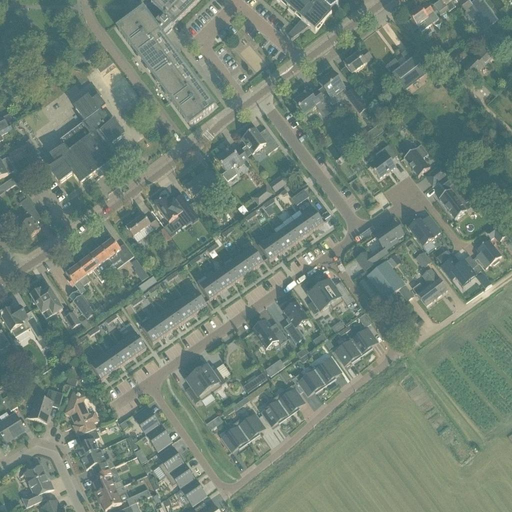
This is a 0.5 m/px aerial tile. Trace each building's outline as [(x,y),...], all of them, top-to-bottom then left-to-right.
[(156,0),(151,5),(163,17),(156,24),(160,29),(158,31),(144,11),(138,15),(117,30),(189,128),(215,108),(177,56),(163,38),(173,28),(173,27),(173,28),(201,0),(156,0)] [(276,0),(283,5),(289,11),(295,17),(301,22),(295,29),(288,36),(292,40),(290,41),(291,41),(308,28),(315,35),(332,16),(328,13),(338,6),(333,0),(323,0),(319,5),(318,5),(318,4),(320,2),(317,0),(313,0),(276,0)] [(449,14),(455,9),(451,3),(454,0),(438,0),(440,2),(433,7),(439,15),(440,17),(447,12),(449,14)] [(466,0),(464,0),(459,4),(466,14),(464,15),(479,36),(488,29),(478,15),(470,5),(466,0)] [(477,0),(470,5),(478,15),(488,29),(493,26),(498,22),(496,20),(494,17),(482,2),(480,3),(477,0)] [(416,28),(421,34),(439,20),(433,13),(427,5),(420,9),(409,17),(416,28)] [(493,26),(488,29),(493,36),(495,38),(499,34),(493,26)] [(504,55),(505,54),(511,47),(511,46),(500,35),(499,36),(492,43),(498,49),(504,55)] [(456,71),(465,65),(470,61),(460,48),(446,58),(456,71)] [(470,82),(477,75),(496,56),(488,48),(462,74),(470,82)] [(344,66),(350,74),(352,77),(367,65),(373,60),(371,58),(365,50),(359,55),(344,66)] [(406,62),(399,68),(395,63),(387,68),(405,91),(426,74),(410,51),(402,57),(406,62)] [(109,60),(96,70),(100,75),(113,66),(109,60)] [(345,90),(339,82),(333,74),(319,84),(325,92),(330,100),(345,90)] [(19,77),(13,80),(14,83),(20,97),(29,93),(19,77)] [(58,166),(50,172),(60,185),(73,176),(80,186),(118,158),(111,148),(123,138),(113,125),(112,126),(102,112),(106,109),(99,99),(101,97),(96,90),(85,97),(89,101),(75,111),(85,124),(59,142),(64,148),(52,157),(58,166)] [(345,97),(360,116),(368,110),(353,91),(345,97)] [(308,93),(294,103),(300,111),(304,117),(315,108),(319,113),(324,120),(332,114),(327,107),(322,100),(317,93),(311,97),(308,93)] [(9,115),(3,118),(0,119),(0,129),(9,125),(13,123),(9,115)] [(388,116),(383,120),(388,125),(393,121),(388,116)] [(412,118),(406,123),(411,130),(418,125),(412,118)] [(401,122),(395,127),(400,134),(406,129),(401,122)] [(275,124),(271,128),(275,134),(280,130),(275,124)] [(9,125),(0,129),(0,136),(0,137),(12,131),(9,125)] [(379,127),(363,138),(368,144),(383,133),(379,127)] [(279,149),(271,138),(264,143),(255,131),(242,142),(252,156),(262,149),(268,157),(279,149)] [(347,136),(340,141),(349,152),(356,147),(347,136)] [(30,141),(25,145),(34,158),(39,154),(30,141)] [(11,160),(21,154),(28,150),(24,144),(7,154),(11,160)] [(379,161),(370,168),(379,181),(390,173),(390,174),(396,170),(391,163),(397,159),(389,147),(376,157),(379,161)] [(421,148),(405,160),(410,167),(414,164),(418,169),(414,172),(418,179),(429,171),(422,161),(428,157),(421,148)] [(237,166),(239,169),(249,162),(240,150),(235,155),(231,150),(216,161),(226,174),(222,177),(227,184),(238,176),(233,170),(237,166)] [(0,181),(2,180),(8,177),(8,176),(15,173),(11,165),(8,159),(0,163),(0,181)] [(441,167),(425,179),(432,189),(438,185),(448,177),(441,167)] [(214,193),(219,189),(213,181),(207,173),(196,181),(204,192),(210,188),(214,193)] [(283,175),(269,186),(275,194),(289,183),(283,175)] [(448,177),(438,185),(446,196),(439,201),(454,222),(466,213),(461,206),(470,199),(449,176),(448,177)] [(24,193),(30,188),(21,177),(15,182),(24,193)] [(12,181),(2,187),(6,193),(16,187),(12,181)] [(193,201),(204,192),(196,181),(184,190),(190,198),(193,201)] [(266,189),(253,200),(259,207),(272,196),(266,189)] [(304,192),(292,200),(297,208),(309,199),(304,192)] [(160,202),(155,206),(165,220),(172,215),(178,223),(184,219),(187,223),(196,217),(183,199),(174,206),(175,207),(173,208),(167,199),(161,203),(160,202)] [(27,215),(16,223),(20,229),(29,241),(41,232),(32,220),(36,217),(38,215),(27,200),(25,202),(20,206),(26,213),(27,215)] [(243,207),(237,211),(243,218),(248,214),(243,207)] [(310,207),(301,214),(314,233),(324,226),(310,207)] [(271,208),(266,212),(270,217),(275,214),(271,208)] [(219,222),(228,215),(223,209),(214,216),(219,222)] [(303,218),(295,224),(305,239),(314,233),(301,214),(303,218)] [(137,245),(154,232),(159,228),(152,218),(147,222),(144,217),(126,230),(132,238),(133,240),(137,245)] [(408,230),(422,249),(441,234),(434,224),(426,230),(419,221),(408,230)] [(295,224),(286,230),(296,245),(305,239),(295,224)] [(169,226),(164,230),(171,239),(176,235),(169,226)] [(395,226),(375,239),(382,249),(376,254),(380,260),(387,255),(385,252),(397,244),(396,242),(403,237),(395,226)] [(495,228),(486,234),(491,241),(496,238),(500,243),(505,238),(495,228)] [(166,244),(171,240),(171,239),(164,230),(159,234),(166,244)] [(286,230),(277,237),(287,251),(296,245),(286,230)] [(268,240),(267,241),(278,258),(287,251),(277,237),(269,242),(268,240)] [(100,250),(113,267),(121,261),(124,266),(128,263),(134,259),(130,254),(124,246),(119,250),(112,241),(100,250)] [(267,241),(258,247),(269,264),(278,258),(267,241)] [(480,256),(477,259),(486,270),(492,265),(494,266),(498,263),(497,261),(501,258),(489,244),(477,253),(480,256)] [(100,250),(89,258),(106,281),(110,278),(106,272),(113,267),(100,250)] [(253,250),(244,256),(254,271),(263,265),(253,250)] [(431,264),(423,255),(415,261),(423,271),(431,264)] [(244,256),(235,263),(245,277),(254,271),(244,256)] [(360,257),(351,263),(360,275),(368,268),(369,269),(360,257)] [(395,257),(388,262),(393,268),(400,262),(395,257)] [(89,258),(78,267),(86,278),(93,272),(102,284),(106,281),(89,258)] [(440,270),(451,284),(455,281),(462,290),(477,278),(465,262),(460,266),(455,258),(440,270)] [(142,270),(140,268),(136,261),(130,265),(137,274),(142,270)] [(235,263),(226,269),(236,284),(245,277),(235,263)] [(399,293),(405,287),(386,263),(367,278),(386,303),(395,295),(399,293)] [(85,293),(83,289),(90,283),(86,278),(78,267),(66,276),(69,280),(67,282),(72,288),(75,287),(81,295),(85,293)] [(226,269),(217,275),(227,290),(236,284),(226,269)] [(420,286),(413,291),(426,309),(447,293),(431,272),(422,279),(428,287),(423,290),(420,286)] [(217,275),(208,281),(218,296),(227,290),(217,275)] [(208,281),(199,288),(209,303),(218,296),(208,281)] [(329,281),(318,289),(331,308),(333,311),(343,303),(348,299),(338,285),(334,288),(329,281)] [(491,286),(487,281),(481,285),(485,291),(491,286)] [(146,284),(139,289),(142,294),(149,289),(146,284)] [(405,287),(399,293),(407,304),(414,299),(405,287)] [(371,288),(366,291),(371,301),(377,298),(371,288)] [(318,289),(307,297),(320,315),(331,308),(318,289)] [(53,300),(48,292),(42,296),(40,292),(39,293),(38,293),(36,292),(33,295),(32,297),(33,297),(31,298),(32,300),(31,300),(31,302),(33,306),(35,306),(36,306),(42,316),(45,322),(53,317),(53,318),(63,312),(55,299),(53,300)] [(195,292),(186,298),(187,300),(197,315),(206,308),(196,294),(195,292)] [(75,294),(69,298),(87,322),(95,316),(81,297),(79,299),(75,294)] [(187,300),(178,306),(188,321),(197,315),(187,300)] [(178,306),(169,312),(179,327),(188,321),(178,306)] [(284,330),(295,346),(304,340),(297,330),(308,322),(296,306),(284,314),(291,325),(284,330)] [(46,338),(42,332),(37,323),(32,326),(20,308),(14,311),(13,309),(6,313),(5,312),(2,314),(2,316),(0,317),(1,318),(1,320),(3,324),(5,324),(5,325),(11,334),(12,333),(16,340),(31,331),(38,343),(46,338)] [(169,312),(160,319),(171,333),(179,327),(169,312)] [(80,326),(73,315),(65,319),(72,331),(80,326)] [(160,319),(151,325),(162,340),(171,333),(160,319)] [(149,321),(140,328),(142,331),(153,346),(162,340),(151,325),(149,321)] [(266,326),(254,335),(264,349),(269,345),(270,347),(277,342),(281,348),(288,343),(279,331),(272,336),(266,326)] [(0,351),(2,352),(11,346),(5,337),(4,337),(0,329),(0,351)] [(361,335),(351,342),(362,358),(372,351),(371,350),(377,346),(367,331),(361,335)] [(133,333),(124,339),(126,343),(137,358),(146,351),(136,336),(133,333)] [(317,348),(326,341),(322,335),(312,342),(317,348)] [(46,338),(38,343),(43,351),(51,346),(46,338)] [(340,349),(334,353),(345,368),(351,364),(352,365),(362,358),(351,342),(349,340),(339,347),(340,349)] [(126,343),(117,349),(128,364),(137,358),(126,343)] [(117,349),(108,355),(119,370),(128,364),(117,349)] [(302,352),(297,356),(300,360),(305,356),(302,352)] [(108,355),(99,361),(110,376),(119,370),(108,355)] [(98,360),(89,366),(90,368),(101,383),(110,376),(99,361),(98,360)] [(323,364),(313,371),(314,372),(325,389),(336,382),(335,380),(341,376),(330,361),(324,365),(323,364)] [(207,367),(197,375),(212,396),(222,389),(221,388),(226,384),(217,370),(211,374),(207,367)] [(270,369),(266,373),(270,379),(275,376),(270,369)] [(20,370),(4,380),(13,395),(29,385),(20,370)] [(302,375),(292,382),(301,395),(304,393),(308,399),(314,394),(315,396),(325,389),(314,372),(313,371),(304,378),(302,375)] [(191,389),(186,392),(196,406),(201,402),(201,403),(212,396),(197,375),(186,382),(191,389)] [(257,379),(243,389),(247,395),(261,386),(267,382),(262,375),(257,379)] [(68,381),(65,389),(74,391),(76,384),(68,381)] [(30,420),(47,425),(52,408),(59,410),(63,396),(49,392),(46,402),(37,399),(30,420)] [(286,393),(276,400),(289,419),(299,412),(298,411),(304,407),(294,392),(288,396),(286,393)] [(78,440),(96,432),(93,426),(99,423),(95,414),(89,416),(84,404),(85,399),(73,394),(69,406),(65,416),(73,418),(76,427),(73,428),(78,440)] [(251,396),(247,399),(250,404),(255,400),(251,396)] [(3,401),(11,413),(18,409),(10,397),(3,401)] [(268,410),(262,414),(272,429),(278,425),(279,426),(289,419),(276,400),(265,407),(268,410)] [(148,411),(134,421),(145,437),(161,426),(154,416),(153,417),(148,411)] [(0,420),(3,426),(0,427),(0,435),(5,443),(6,443),(7,444),(12,440),(12,439),(16,436),(17,438),(25,432),(20,424),(15,417),(10,420),(7,415),(0,418),(0,420)] [(246,418),(236,425),(249,444),(260,437),(259,436),(265,432),(254,417),(248,421),(246,418)] [(124,424),(120,426),(123,431),(128,428),(125,423),(124,424)] [(211,423),(207,426),(211,432),(215,429),(211,423)] [(228,435),(222,440),(232,454),(238,450),(239,452),(249,444),(236,425),(226,432),(228,435)] [(161,426),(145,437),(157,454),(171,444),(167,438),(168,437),(161,426)] [(77,450),(81,461),(99,453),(94,443),(100,440),(96,432),(78,440),(82,448),(77,450)] [(172,449),(158,459),(162,466),(159,468),(166,478),(184,466),(172,449)] [(92,470),(96,478),(110,472),(112,470),(115,469),(111,460),(105,463),(100,452),(99,453),(81,461),(86,472),(92,470)] [(144,457),(138,460),(141,465),(147,462),(144,457)] [(184,466),(166,478),(173,488),(176,486),(180,492),(195,482),(184,466)] [(40,469),(24,476),(33,496),(23,501),(27,510),(45,502),(43,497),(54,492),(50,484),(47,485),(40,469)] [(99,499),(124,488),(121,483),(116,485),(116,484),(112,485),(109,479),(112,478),(110,472),(96,478),(98,484),(93,486),(99,499)] [(195,482),(180,492),(192,508),(206,498),(202,492),(203,491),(196,481),(195,482)] [(104,511),(107,511),(114,509),(122,506),(121,505),(127,502),(130,509),(131,508),(148,500),(151,499),(151,498),(148,492),(129,500),(124,488),(99,499),(104,511)] [(62,511),(62,510),(61,511),(58,503),(42,510),(42,511),(62,511)]
